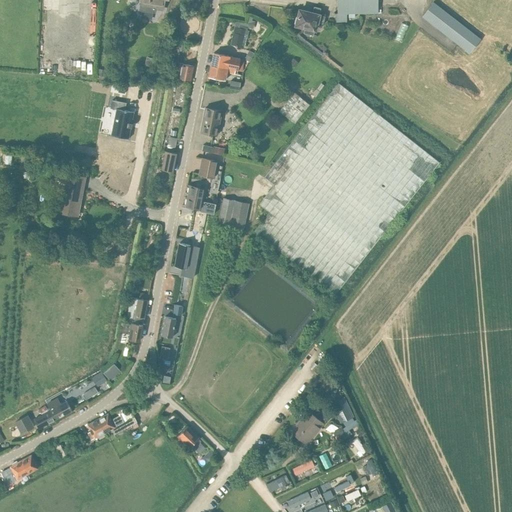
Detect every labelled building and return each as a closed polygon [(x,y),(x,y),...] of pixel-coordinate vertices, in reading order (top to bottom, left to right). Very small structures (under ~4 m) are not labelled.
[(161,10),(162,0),(140,0),(139,10),(153,12),(154,8),(161,10)] [(185,0),(184,9),(196,11),(197,0),(185,0)] [(337,0),(337,13),(336,13),(336,22),(347,22),(347,14),(378,14),(377,0),(337,0)] [(422,17),(469,54),(481,39),(433,2),(422,17)] [(294,23),(294,24),(294,26),(305,29),(304,33),(313,36),(314,32),(316,32),(318,24),(323,25),(325,16),(321,15),(321,14),(319,13),(321,8),(314,6),(312,11),(298,8),(296,17),(296,16),(294,23)] [(234,27),(230,45),(237,46),(236,48),(240,49),(241,46),(245,46),(248,35),(249,31),(247,30),(247,27),(253,29),(255,21),(253,20),(253,16),(249,15),(247,23),(240,22),(235,21),(234,27)] [(41,42),(41,66),(90,67),(91,42),(41,42)] [(178,42),(177,51),(185,52),(186,43),(178,42)] [(249,62),(254,54),(251,52),(246,60),(249,62)] [(213,53),(211,65),(228,68),(232,69),(235,70),(238,70),(240,58),(230,57),(230,56),(213,53)] [(146,57),(145,65),(151,66),(153,59),(146,57)] [(182,69),(179,79),(190,82),(193,66),(177,63),(176,68),(182,69)] [(210,68),(208,77),(225,80),(227,73),(234,74),(235,70),(232,69),(228,68),(211,65),(211,66),(210,68)] [(231,80),(229,88),(239,89),(240,82),(231,80)] [(274,185),(260,202),(259,204),(269,212),(254,231),(335,294),(439,162),(338,82),(263,177),(274,185)] [(294,92),(279,111),(294,123),(310,104),(294,92)] [(112,100),(110,108),(116,109),(111,134),(129,138),(128,137),(134,112),(124,110),(126,103),(112,100)] [(217,135),(221,111),(205,108),(200,132),(217,135)] [(175,148),(177,138),(169,136),(167,146),(175,148)] [(212,151),(212,153),(223,155),(225,148),(213,146),(213,147),(212,151)] [(165,152),(162,169),(173,171),(176,154),(165,152)] [(201,157),(198,175),(215,178),(215,177),(217,166),(218,160),(201,157)] [(77,216),(85,178),(72,175),(71,178),(65,177),(58,212),(77,216)] [(200,210),(204,189),(189,186),(185,207),(200,210)] [(244,227),(249,204),(223,198),(218,222),(244,227)] [(179,243),(175,267),(182,268),(181,275),(183,276),(184,276),(190,277),(192,278),(193,278),(194,271),(196,260),(199,249),(199,247),(190,245),(179,243)] [(145,278),(143,288),(149,289),(151,279),(145,278)] [(128,310),(126,319),(133,320),(142,322),(143,317),(144,317),(147,300),(137,298),(130,297),(128,310)] [(182,310),(183,310),(184,307),(174,305),(173,313),(181,315),(182,310)] [(165,316),(161,335),(172,337),(176,318),(165,316)] [(128,338),(136,340),(140,341),(143,325),(138,324),(139,322),(132,320),(132,323),(131,323),(128,338)] [(161,346),(159,358),(167,359),(169,348),(161,346)] [(115,364),(104,373),(111,381),(122,372),(115,364)] [(101,371),(91,378),(94,382),(97,387),(102,384),(107,381),(101,372),(101,371)] [(340,421),(353,415),(344,396),(331,403),(340,421)] [(55,398),(46,403),(49,407),(50,409),(50,410),(55,420),(72,411),(66,401),(61,404),(60,402),(57,397),(55,398)] [(39,429),(55,420),(49,407),(47,408),(45,405),(38,409),(41,414),(33,419),(39,429)] [(320,429),(328,418),(317,409),(313,414),(308,410),(304,416),(306,417),(301,423),(298,421),(295,425),(296,426),(291,433),(305,444),(318,427),(320,429)] [(108,413),(98,418),(104,432),(111,428),(111,429),(111,428),(114,434),(125,428),(127,432),(138,426),(139,426),(137,423),(133,416),(124,421),(120,414),(111,419),(108,413)] [(34,427),(28,415),(15,422),(21,434),(34,427)] [(343,435),(341,435),(344,439),(351,434),(348,430),(358,423),(356,419),(354,420),(352,417),(342,422),(345,426),(342,428),(343,435)] [(91,431),(88,433),(91,438),(94,437),(94,438),(98,435),(104,432),(98,418),(87,424),(91,431)] [(187,426),(177,436),(189,448),(190,447),(191,449),(194,449),(200,443),(200,440),(198,438),(199,437),(187,426)] [(342,426),(334,428),(335,436),(341,435),(343,435),(342,428),(342,426)] [(208,451),(205,454),(211,460),(214,457),(208,451)] [(21,460),(20,460),(27,473),(28,473),(38,468),(31,455),(21,460)] [(10,467),(1,472),(4,477),(3,478),(6,484),(16,479),(27,473),(20,460),(10,466),(10,467)]
